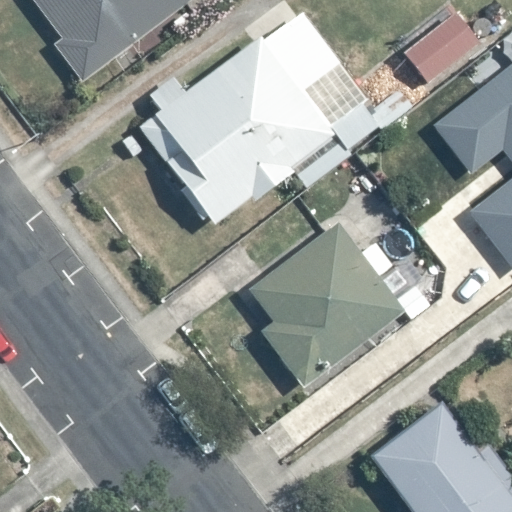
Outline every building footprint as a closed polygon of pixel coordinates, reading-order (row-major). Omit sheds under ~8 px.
[(29,0),(58,38),(49,45),(79,84),(190,0),(29,0)] [(156,114),(132,131),(202,228),(242,199),(249,208),(288,180),(294,189),(377,129),(359,104),(369,96),(344,62),(335,69),(285,0),(279,0),(245,25),(254,37),(212,68),(207,62),(180,81),(174,73),(143,96),(156,114)] [(477,45),(447,6),(391,49),(421,88),(477,45)] [(511,61),(429,128),(467,175),(498,150),(511,167),(511,176),(465,215),(481,235),(458,253),(490,293),(511,274),(511,61)] [(294,388),(400,313),(408,324),(438,303),(422,279),(389,302),(371,278),(391,264),(377,244),(355,260),(331,225),(239,290),(265,326),(255,333),(294,388)] [(488,478),(434,409),(367,460),(407,511),(511,511),(511,494),(495,472),(488,478)]
